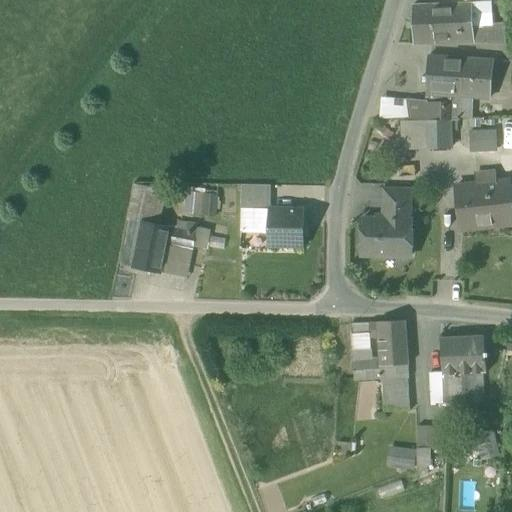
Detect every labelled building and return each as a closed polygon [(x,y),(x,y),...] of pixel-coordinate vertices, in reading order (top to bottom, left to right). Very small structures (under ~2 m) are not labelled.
[(471,2),(473,27),(493,26),(491,1),(471,2)] [(433,4),(434,43),(434,45),(474,43),(473,27),(471,2),(433,4)] [(413,44),(434,43),(433,4),(411,5),(413,44)] [(504,25),(493,26),(473,27),(474,43),(506,45),(504,25)] [(491,60),(463,58),(429,56),(426,100),(443,102),(444,95),(451,96),(461,96),(472,97),(489,98),(491,60)] [(426,121),(450,121),(451,106),(451,96),(444,95),(443,102),(426,100),(407,99),(409,117),(410,122),(426,121)] [(381,96),(379,119),(409,117),(407,99),(381,96)] [(460,106),(460,117),(471,118),(472,97),(461,96),(460,106)] [(460,106),(451,106),(450,121),(459,120),(459,119),(460,117),(460,106)] [(426,121),(410,122),(408,122),(409,151),(427,150),(426,121)] [(451,149),(450,121),(426,121),(427,150),(451,149)] [(470,133),(471,149),(497,147),(496,133),(470,133)] [(457,186),(462,230),(511,224),(511,206),(509,181),(497,182),(496,173),(476,175),(477,184),(457,186)] [(241,202),(269,203),(270,185),(241,185),(241,202)] [(183,190),(182,213),(211,213),(211,190),(183,190)] [(383,205),(410,205),(410,190),(384,190),(383,205)] [(241,232),(257,232),(258,208),(267,208),(269,208),(269,203),(241,202),(241,232)] [(361,256),(411,256),(412,220),(409,220),(410,205),(383,205),(383,219),(362,219),(361,256)] [(258,208),(257,232),(266,232),(267,208),(258,208)] [(266,248),(303,249),(304,209),(269,208),(267,208),(266,232),(266,248)] [(120,264),(133,267),(142,223),(129,221),(120,264)] [(132,268),(159,273),(165,245),(168,228),(142,223),(133,267),(132,268)] [(168,228),(165,245),(192,251),(196,234),(168,228)] [(186,279),(192,251),(165,245),(159,273),(186,279)] [(381,361),(381,365),(407,363),(408,363),(404,321),(378,323),(379,334),(381,361)] [(369,323),(370,334),(379,334),(378,323),(369,323)] [(444,370),(444,373),(480,371),(485,370),(483,335),(442,337),(444,370)] [(353,363),(354,377),(382,375),(381,365),(381,361),(353,363)] [(409,409),(408,392),(407,379),(408,379),(407,363),(381,365),(382,375),(383,380),(384,392),(384,410),(409,409)] [(427,371),(428,408),(439,407),(439,402),(463,405),(464,395),(481,394),(480,371),(444,373),(444,370),(427,371)] [(418,446),(439,446),(439,425),(418,425),(418,446)] [(472,433),(473,458),(499,456),(497,432),(472,433)] [(430,470),(433,450),(390,444),(387,464),(430,470)]
